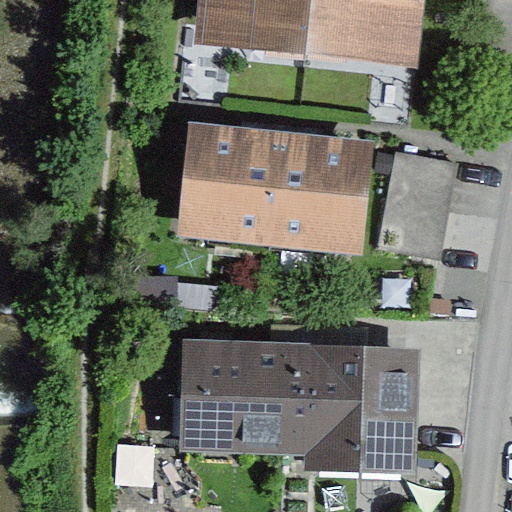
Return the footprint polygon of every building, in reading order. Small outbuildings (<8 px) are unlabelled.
[(212,0),(209,27),(406,48),(411,0),(212,0)] [(189,227),(270,236),(280,145),(198,136),(189,227)] [(363,154),(280,145),(270,236),(353,245),(363,154)] [(397,155),(388,203),(448,214),(457,166),(397,155)] [(440,262),(448,214),(388,203),(379,251),(440,262)] [(315,442),(315,450),(404,454),(408,357),(201,350),(198,437),(315,442)]
